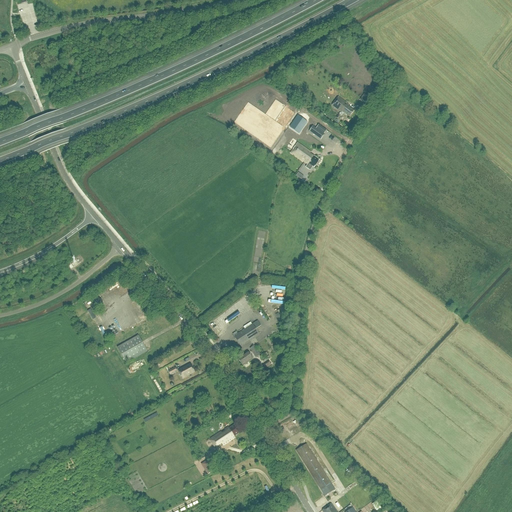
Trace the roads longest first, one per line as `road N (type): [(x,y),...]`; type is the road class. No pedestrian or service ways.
road 1 (track): [(260,431),(291,411),(301,269),(323,194),(396,82)]
road 2 (motorway): [(0,160),(154,98),(352,0)]
road 3 (motorway): [(315,0),(0,142)]
road 4 (secondary): [(310,511),(215,359),(121,246)]
road 5 (tertiary): [(17,43),(233,0)]
road 6 (secondary): [(94,215),(58,163),(26,82)]
road 7 (track): [(168,511),(252,470),(279,492),(295,487)]
road 8 (unclassified): [(0,316),(56,296),(121,246)]
